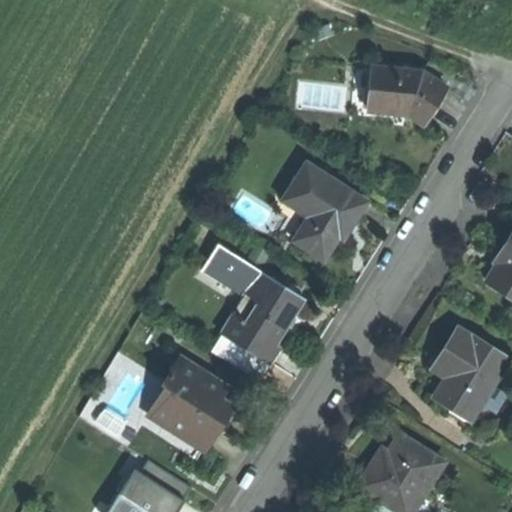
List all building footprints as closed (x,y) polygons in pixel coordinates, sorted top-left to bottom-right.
[(366,65),(369,105),(407,106),(422,118),(436,99),(449,82),(419,65),(366,65)] [(295,239),(322,256),(338,230),(344,234),(355,216),(368,197),(307,159),(283,197),(311,214),(295,239)] [(494,279),(511,290),(511,237),(505,249),(510,251),(494,279)] [(220,331),(270,364),(283,345),(275,340),(285,324),(303,296),(220,241),(203,267),(249,297),(237,316),(232,313),(220,331)] [(474,335),(460,326),(449,345),(436,366),(450,374),(439,393),(454,402),(480,417),(511,362),(511,351),(477,331),(474,335)] [(153,410),(206,444),(219,425),(229,409),(217,401),(228,384),(178,352),(158,383),(167,389),(153,410)] [(476,424),(480,417),(454,402),(450,408),(476,424)] [(358,483),(407,511),(412,511),(445,456),(402,431),(390,451),(383,463),(373,458),(358,483)] [(176,511),(193,483),(144,456),(112,511),(176,511)] [(104,501),(96,511),(109,511),(113,507),(104,501)]
